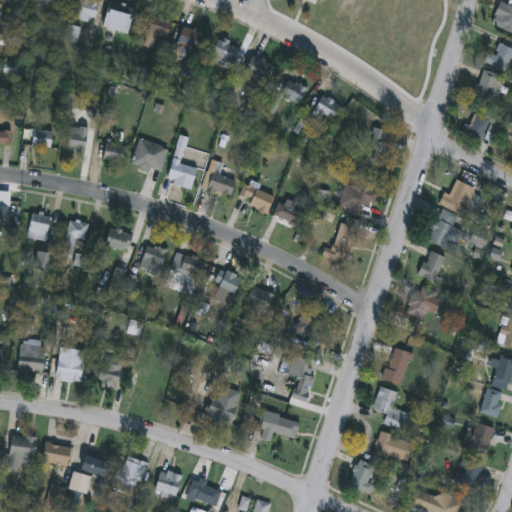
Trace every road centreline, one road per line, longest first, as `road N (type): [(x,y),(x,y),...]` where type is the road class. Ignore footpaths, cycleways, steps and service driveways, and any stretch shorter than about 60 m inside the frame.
road 1 (residential): [(307,511),(484,0)]
road 2 (residential): [(0,177),(211,230),(381,315)]
road 3 (residential): [(0,404),(166,437),(347,511)]
road 4 (residential): [(217,0),(329,56),(444,133),(456,150),(511,180)]
